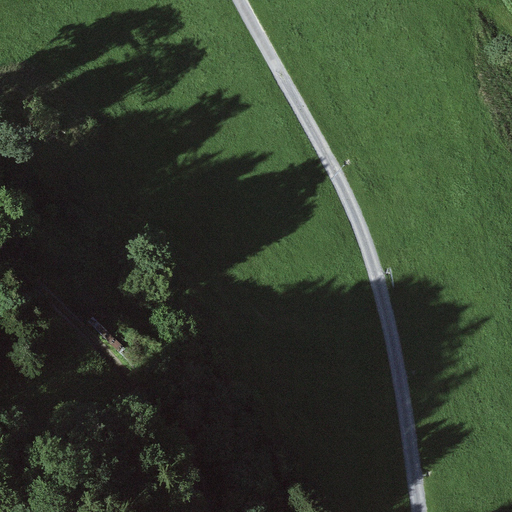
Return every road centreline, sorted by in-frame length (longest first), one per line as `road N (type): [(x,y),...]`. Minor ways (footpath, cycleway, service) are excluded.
road 1 (unclassified): [(241,0),(322,140),(389,287),(423,511)]
road 2 (track): [(0,259),(120,366),(189,454),(206,511)]
